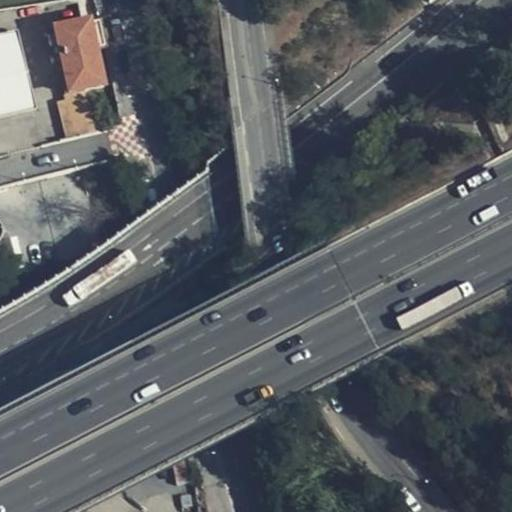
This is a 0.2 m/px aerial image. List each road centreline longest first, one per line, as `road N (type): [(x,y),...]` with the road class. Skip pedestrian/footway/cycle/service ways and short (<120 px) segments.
road 1 (tertiary): [(0,363),(97,302),(483,0)]
road 2 (motorway): [(511,187),(0,450)]
road 3 (motorway): [(5,511),(511,250)]
road 4 (secondary): [(246,0),(274,243),(291,309),(320,373),(424,511)]
road 5 (tertiary): [(241,511),(216,424),(134,0)]
